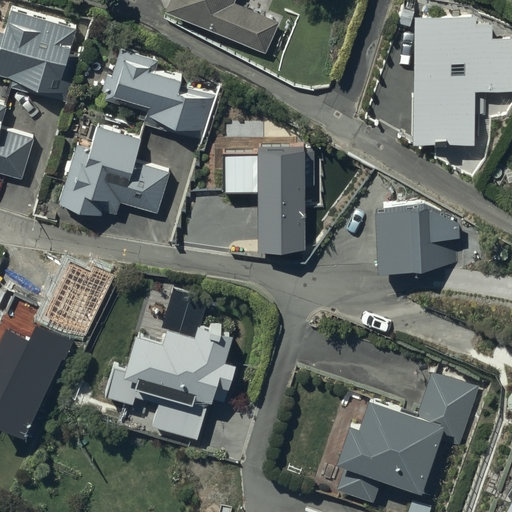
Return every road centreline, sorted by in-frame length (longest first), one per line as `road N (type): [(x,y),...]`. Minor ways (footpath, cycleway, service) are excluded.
road 1 (residential): [(99,0),(174,32),(511,220)]
road 2 (residential): [(0,224),(267,273),(452,333)]
